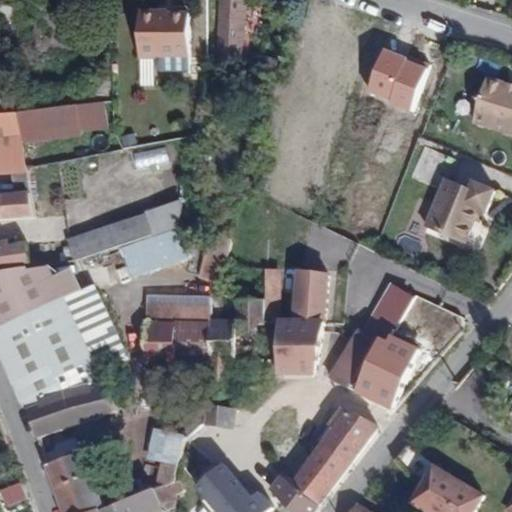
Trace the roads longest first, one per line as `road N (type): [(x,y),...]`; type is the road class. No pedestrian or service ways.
road 1 (unclassified): [(511,296),(329,511)]
road 2 (residential): [(0,391),(48,511)]
road 3 (residential): [(397,0),(511,38)]
